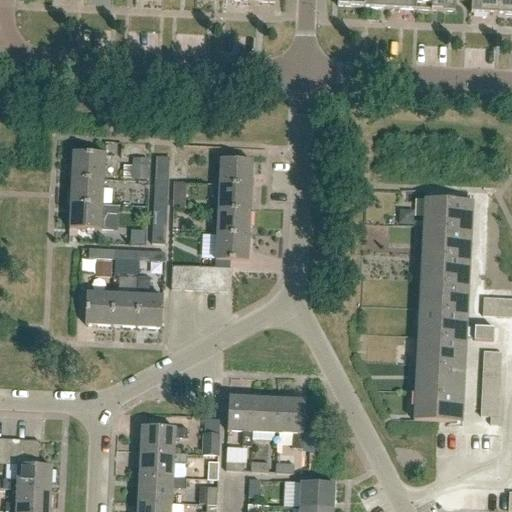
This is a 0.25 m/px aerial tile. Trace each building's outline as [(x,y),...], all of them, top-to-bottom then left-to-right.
[(364,0),(337,0),(337,8),(364,10),(364,0)] [(364,0),(364,10),(389,11),(390,0),(364,0)] [(390,0),(389,11),(415,12),(415,0),(390,0)] [(441,0),(415,0),(415,12),(441,13),(441,0)] [(472,0),(441,0),(441,13),(455,14),(455,2),(471,3),(472,3),(472,0)] [(472,0),(472,3),(471,3),(471,15),(497,16),(498,0),(472,0)] [(511,0),(498,0),(497,16),(511,16),(511,0)] [(71,181),(104,182),(105,157),(73,155),(71,181)] [(155,172),(169,173),(169,160),(156,160),(155,172)] [(219,188),(251,189),(252,164),(220,162),(219,188)] [(147,182),(148,167),(132,166),(132,181),(147,182)] [(168,185),(169,173),(155,172),(155,185),(168,185)] [(102,207),(104,182),(71,181),(70,206),(102,207)] [(167,198),(168,185),(155,185),(154,197),(167,198)] [(250,214),(251,189),(219,188),(218,212),(250,214)] [(167,210),(167,198),(154,197),(153,209),(167,210)] [(462,425),(463,397),(472,204),(424,202),(413,423),(462,425)] [(101,232),(102,207),(70,206),(69,231),(101,232)] [(102,207),(101,232),(114,233),(115,208),(102,207)] [(166,222),(167,210),(153,209),(153,222),(166,222)] [(249,239),(250,214),(218,212),(216,237),(249,239)] [(166,235),(166,222),(153,222),(152,234),(166,235)] [(144,234),(133,233),(133,245),(144,246),(144,234)] [(165,247),(166,235),(152,234),(152,247),(165,247)] [(247,264),(249,239),(216,237),(215,263),(247,264)] [(115,262),(115,253),(96,252),(95,261),(115,262)] [(139,264),(140,254),(122,253),(121,263),(139,264)] [(164,265),(165,255),(146,255),(146,264),(164,265)] [(126,276),(127,264),(115,263),(115,275),(126,276)] [(96,264),(96,276),(111,277),(111,265),(96,264)] [(183,293),(184,269),(172,269),(171,293),(183,293)] [(194,294),(195,270),(184,269),(183,293),(194,294)] [(206,294),(207,270),(195,270),(194,294),(206,294)] [(218,295),(219,271),(207,270),(206,294),(218,295)] [(219,271),(218,295),(231,295),(232,271),(219,271)] [(149,280),(138,279),(137,298),(135,330),(161,331),(162,299),(148,298),(149,280)] [(111,329),(112,297),(87,295),(85,328),(111,329)] [(135,330),(137,298),(112,297),(111,329),(135,330)] [(511,320),(511,302),(485,301),(484,319),(511,320)] [(493,344),(494,331),(474,330),(474,343),(493,344)] [(480,419),(490,420),(490,428),(498,428),(502,355),(484,355),(480,419)] [(251,435),(253,435),(255,401),(229,400),(228,433),(242,434),(242,448),(251,449),(251,435)] [(278,436),(280,402),(255,401),(253,435),(278,436)] [(280,402),(278,436),(293,436),(292,451),(303,452),(305,403),(280,402)] [(141,454),(174,456),(175,441),(187,442),(187,432),(142,429),(141,454)] [(218,458),(219,436),(202,436),(201,457),(218,458)] [(14,467),(15,443),(3,442),(2,466),(14,467)] [(25,468),(27,444),(15,443),(14,467),(18,467),(25,468)] [(38,469),(38,468),(40,444),(27,444),(25,468),(38,469)] [(174,457),(174,456),(141,454),(139,479),(173,481),(174,466),(186,467),(187,457),(174,457)] [(243,475),(244,465),(227,464),(226,474),(243,475)] [(218,483),(219,465),(209,465),(208,482),(218,483)] [(269,476),(269,466),(252,465),(251,475),(269,476)] [(293,477),(293,467),(275,466),(275,476),(293,477)] [(3,492),(16,493),(50,495),(52,469),(38,468),(38,469),(25,468),(18,467),(17,481),(4,480),(3,492)] [(173,481),(139,479),(138,504),(172,506),(172,491),(186,492),(186,482),(173,481)] [(258,500),(259,483),(250,482),(249,500),(258,500)] [(300,510),(334,511),(335,486),(301,485),(300,510)] [(216,508),(217,490),(207,490),(206,507),(216,508)] [(49,511),(50,495),(16,493),(16,506),(5,505),(4,511),(49,511)]
